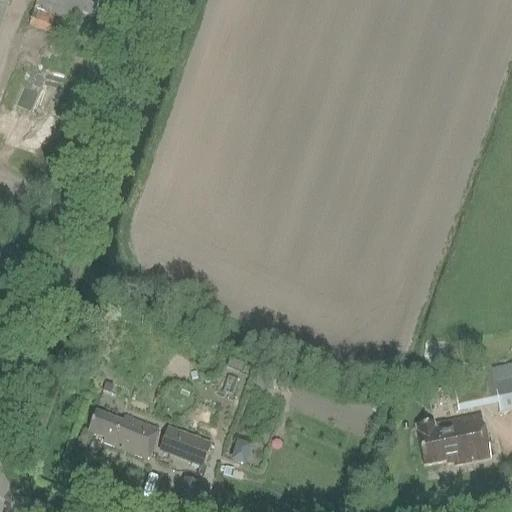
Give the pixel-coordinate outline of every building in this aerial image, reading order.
[(93,19),(99,2),(93,0),(36,0),(28,26),(63,38),(72,12),(93,19)] [(66,101),(74,76),(61,71),(53,97),(66,101)] [(0,254),(8,257),(11,249),(0,245),(0,246),(0,254)] [(511,366),(485,372),(487,384),(453,391),(458,414),(498,406),(500,416),(511,413),(511,366)] [(148,461),(159,432),(124,420),(123,423),(94,413),(86,434),(105,440),(103,445),(148,461)] [(490,462),(481,418),(433,428),(432,425),(415,429),(423,469),(452,463),(454,469),(490,462)] [(168,429),(159,454),(202,470),(211,445),(168,429)] [(243,467),(249,449),(236,445),(230,463),(243,467)] [(174,511),(195,511),(204,488),(184,481),(174,511)] [(122,497),(118,510),(123,511),(136,511),(140,502),(122,497)]
